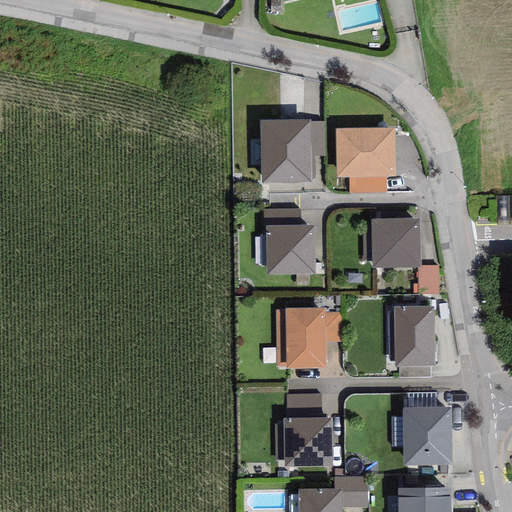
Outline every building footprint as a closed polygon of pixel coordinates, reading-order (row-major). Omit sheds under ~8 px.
[(310,120),(260,121),(261,184),(312,183),(311,157),(311,122),(310,120)] [(311,122),(311,157),(325,156),(324,122),(311,122)] [(394,128),(335,129),(336,177),(349,177),(386,176),(395,176),(394,128)] [(386,193),(386,176),(349,177),(349,194),(386,193)] [(263,226),(265,226),(300,225),(300,209),(263,210),(263,226)] [(420,267),(420,266),(419,218),(371,219),(371,225),(362,226),(363,262),(372,262),(372,268),(418,267),(420,267)] [(300,225),(265,226),(266,276),(315,275),(315,225),(300,225)] [(438,294),(438,266),(420,266),(420,267),(418,267),(418,294),(438,294)] [(434,307),(393,307),(394,367),(399,367),(430,367),(435,367),(434,307)] [(325,313),(325,309),(285,309),(285,310),(275,311),(276,367),(286,367),(286,369),(325,368),(325,342),(325,313)] [(325,313),(325,342),(342,342),(341,313),(325,313)] [(430,377),(430,367),(399,367),(399,378),(430,377)] [(286,395),(287,419),(321,418),(320,394),(286,395)] [(451,408),(402,408),(403,466),(452,466),(451,408)] [(332,467),(332,418),(321,418),(287,419),(282,419),(283,424),(275,424),(275,461),(284,461),(284,467),(332,467)] [(341,509),(367,508),(367,476),(333,477),(334,490),(341,490),(341,509)] [(398,511),(450,511),(450,487),(398,489),(398,511)] [(334,490),(298,490),(298,511),(341,511),(341,509),(341,490),(334,490)]
